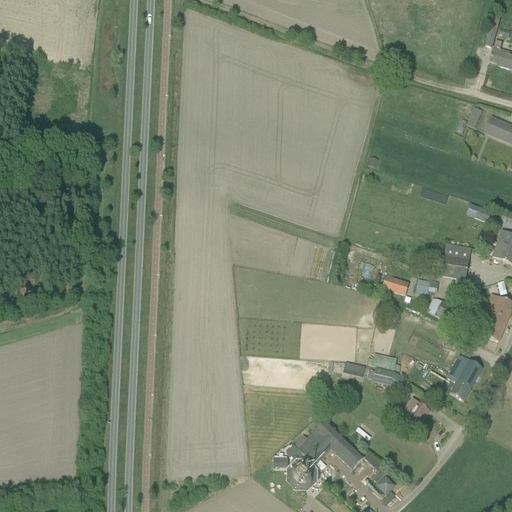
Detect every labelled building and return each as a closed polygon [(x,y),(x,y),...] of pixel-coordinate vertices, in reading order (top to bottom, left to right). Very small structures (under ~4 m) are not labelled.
[(491,50),(496,31),(490,29),(485,48),(491,50)] [(496,66),(497,64),(500,65),(500,68),(511,71),(511,57),(499,54),(502,44),(495,42),(489,64),(496,66)] [(475,131),(482,112),(474,109),(467,128),(475,131)] [(511,128),(490,120),(484,136),(511,147),(511,128)] [(489,225),(493,214),(471,206),(467,217),(489,225)] [(511,237),(501,233),(496,246),(499,247),(494,260),(491,259),(511,267),(511,262),(511,237)] [(440,278),(440,279),(464,283),(468,263),(444,258),(440,278)] [(370,279),(373,267),(365,265),(361,276),(370,279)] [(407,286),(398,283),(384,279),(381,290),(404,298),(407,286)] [(417,282),(415,294),(427,296),(427,293),(429,284),(417,282)] [(511,308),(511,305),(492,297),(490,303),(496,305),(492,315),(486,312),(482,321),(504,330),(511,308)] [(441,304),(433,318),(458,332),(458,331),(463,334),(467,326),(462,323),(466,317),(441,303),(441,304)] [(504,330),(482,321),(476,336),(498,344),(504,330)] [(462,404),(481,371),(458,358),(445,380),(454,386),(448,396),(462,404)] [(371,368),(393,373),(395,367),(395,366),(372,361),(372,362),(371,368)] [(362,382),(364,368),(344,364),(341,378),(362,382)] [(404,383),(392,376),(376,372),(373,386),(387,389),(396,395),(404,383)] [(400,420),(395,426),(407,435),(409,432),(412,429),(415,432),(428,414),(420,408),(415,405),(411,401),(398,418),(400,420)] [(298,451),(296,452),(301,456),(313,468),(330,451),(351,472),(363,460),(353,451),(325,423),(313,435),(310,439),(307,442),(298,451)] [(292,448),(286,454),(287,455),(294,463),(291,463),(290,469),(297,469),(297,471),(297,472),(293,476),(292,482),(293,483),(297,487),(303,488),(304,487),(308,483),(309,483),(309,481),(309,477),(309,476),(307,474),(313,468),(301,456),(296,452),(292,448)] [(377,475),(371,481),(376,486),(385,477),(385,476),(381,472),(377,475)] [(274,483),(269,491),(286,502),(292,494),(274,483)]
